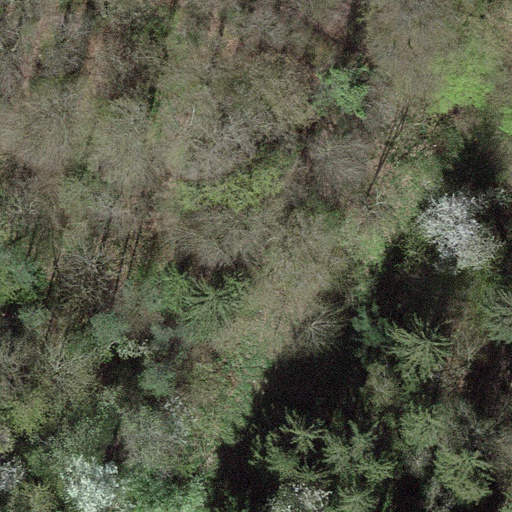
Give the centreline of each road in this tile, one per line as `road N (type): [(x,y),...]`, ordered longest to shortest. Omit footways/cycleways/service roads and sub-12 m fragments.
road 1 (track): [(190,511),(381,289),(488,128)]
road 2 (track): [(304,0),(421,71),(511,150)]
